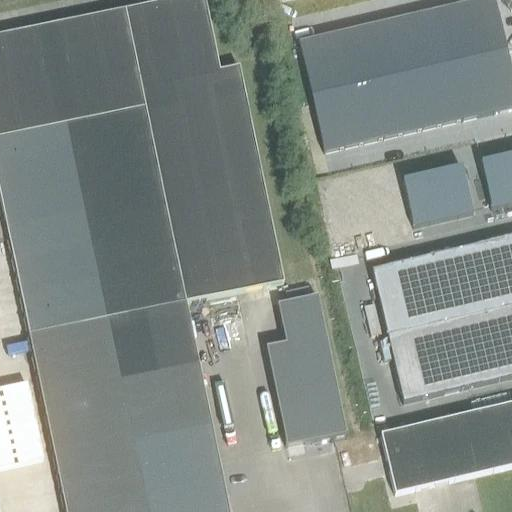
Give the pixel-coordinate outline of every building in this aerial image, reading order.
[(190,0),(0,39),(0,207),(63,511),(226,511),(184,307),(282,287),(238,71),(218,75),(202,0),(190,0)] [(492,1),(454,10),(460,38),(499,29),(492,1)] [(454,10),(434,15),(447,70),(466,65),(460,38),(454,10)] [(434,15),(415,19),(427,74),(447,70),(434,15)] [(415,19),(395,24),(408,79),(427,74),(415,19)] [(395,24),(376,29),(388,83),(408,79),(395,24)] [(376,29),(356,33),(369,88),(388,83),(376,29)] [(499,29),(460,38),(466,65),(505,56),(499,29)] [(356,33),(337,38),(349,92),(369,88),(356,33)] [(337,38),(317,42),(330,97),(349,92),(337,38)] [(317,42),(298,47),(310,101),(330,97),(317,42)] [(466,65),(447,70),(459,124),(511,111),(511,85),(505,56),(466,65)] [(447,70),(427,74),(440,129),(459,124),(447,70)] [(427,74),(408,79),(420,133),(440,129),(427,74)] [(408,79),(388,83),(401,138),(420,133),(408,79)] [(388,83),(369,88),(382,142),(401,138),(388,83)] [(369,88),(349,92),(362,147),(382,142),(369,88)] [(349,92),(330,97),(343,151),(362,147),(349,92)] [(330,97),(310,101),(323,156),(343,151),(330,97)] [(511,158),(479,166),(490,214),(511,208),(511,158)] [(461,171),(401,184),(413,232),(472,218),(461,171)] [(511,241),(371,274),(403,408),(511,381),(511,241)] [(345,438),(316,301),(276,309),(285,348),(265,352),(286,451),(345,438)] [(511,407),(379,439),(393,499),(511,470),(511,407)]
